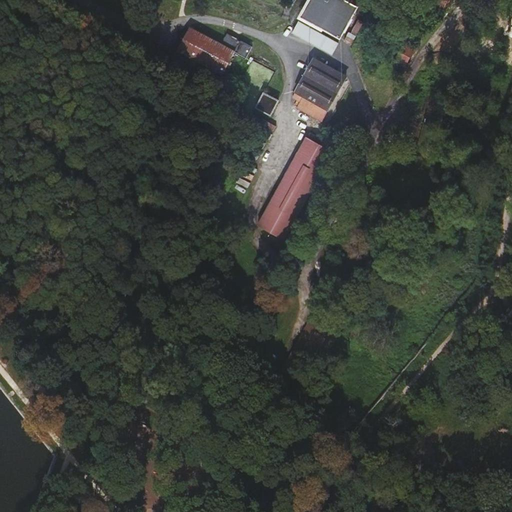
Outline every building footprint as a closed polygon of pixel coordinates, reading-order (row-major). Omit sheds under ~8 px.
[(354,8),(340,0),(307,0),(299,15),(337,37),(354,8)] [(332,45),(294,22),(288,33),(325,56),(332,45)] [(220,44),(188,26),(176,48),(222,73),(229,58),(234,61),(244,44),(225,33),(220,44)] [(503,59),(499,58),(495,60),(492,62),(491,66),(491,70),(493,74),(496,76),(499,77),(503,77),(507,75),(509,71),(510,67),(509,64),(506,60),(503,59)] [(344,77),(313,60),(297,89),(304,94),(297,107),(320,120),(344,77)] [(257,108),(272,115),(279,99),(264,93),(257,108)] [(331,151),(305,137),(256,226),(281,240),(331,151)] [(236,183),(248,188),(251,182),(238,177),(236,183)]
